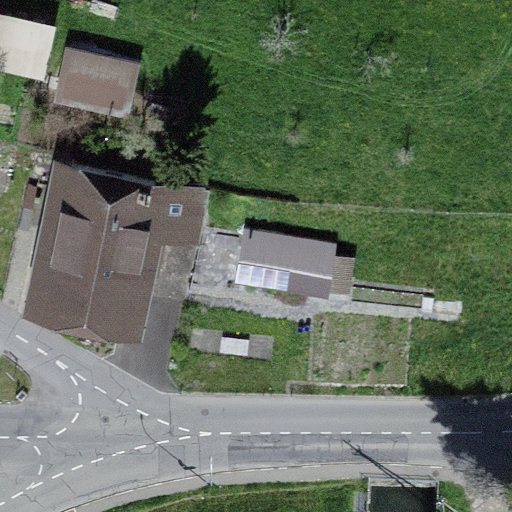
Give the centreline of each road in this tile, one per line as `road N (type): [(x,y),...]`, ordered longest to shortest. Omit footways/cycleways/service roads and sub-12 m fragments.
road 1 (tertiary): [(511,430),(192,434)]
road 2 (tertiary): [(192,434),(84,463),(0,503)]
road 3 (tertiary): [(40,437),(192,434)]
road 4 (residential): [(192,434),(64,369)]
